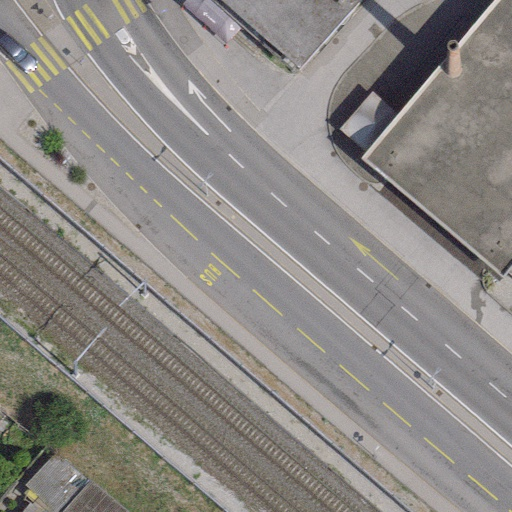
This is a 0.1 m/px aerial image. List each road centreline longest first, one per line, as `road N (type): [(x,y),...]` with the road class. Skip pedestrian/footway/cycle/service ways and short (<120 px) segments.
road 1 (primary): [(0,17),(36,66),(290,309),(511,498)]
road 2 (primary): [(511,411),(239,178)]
road 3 (residential): [(431,0),(340,76),(239,178)]
road 4 (primary): [(239,178),(194,138),(94,0)]
